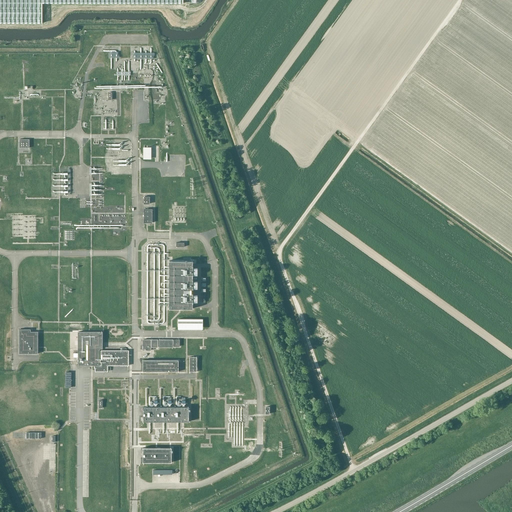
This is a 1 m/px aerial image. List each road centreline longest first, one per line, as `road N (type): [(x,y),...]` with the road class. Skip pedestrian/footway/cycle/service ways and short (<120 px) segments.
road 1 (track): [(455,0),(274,257),(354,475)]
road 2 (unclassified): [(284,511),(511,380)]
road 3 (primary): [(398,511),(511,445)]
